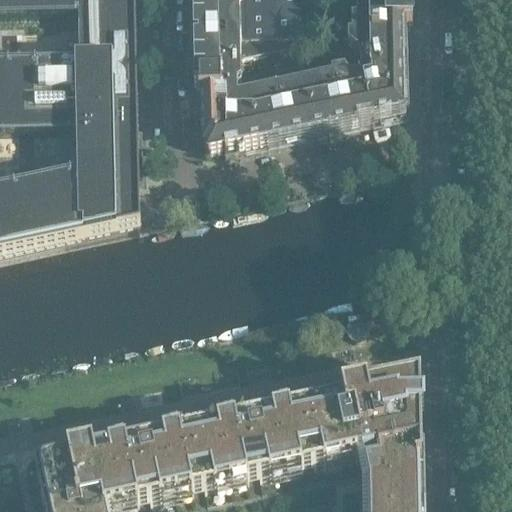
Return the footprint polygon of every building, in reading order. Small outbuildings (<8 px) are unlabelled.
[(0,0),(0,261),(141,232),(136,0),(135,0),(0,0)] [(195,0),(197,72),(237,71),(237,66),(319,48),(319,44),(353,44),(352,29),(362,29),(362,16),(317,17),(316,0),(195,0)] [(406,14),(405,0),(357,0),(357,3),(361,3),(362,16),(405,15),(406,14)] [(412,32),(412,14),(406,14),(405,15),(362,16),(362,29),(362,33),(409,32),(412,32)] [(410,45),(409,32),(362,33),(362,29),(352,29),(353,44),(353,46),(401,45),(410,45)] [(401,73),(401,45),(353,46),(353,57),(356,60),(358,60),(362,79),(365,81),(401,73)] [(237,103),(237,71),(197,72),(198,95),(199,95),(200,105),(204,105),(204,104),(227,103),(237,103)] [(402,119),(401,73),(365,81),(362,79),(359,85),(363,88),(372,127),(394,122),(394,120),(402,119)] [(372,127),(363,88),(359,85),(349,87),(347,83),(332,87),(342,133),(372,127)] [(342,133),(332,87),(317,90),(318,94),(306,96),(315,139),(342,133)] [(315,139),(306,96),(293,99),(293,95),(278,98),(288,145),(315,139)] [(288,145),(278,98),(263,101),(262,106),(250,108),(259,151),(288,145)] [(228,158),(227,103),(204,104),(204,105),(205,157),(209,160),(225,157),(226,158),(228,158)] [(259,151),(250,108),(238,111),(237,103),(227,103),(228,158),(259,151)] [(368,334),(368,333),(367,333),(365,333),(364,328),(360,329),(360,327),(360,322),(348,325),(349,329),(351,329),(353,340),(351,341),(353,342),(354,343),(355,344),(357,344),(358,344),(360,344),(362,344),(364,342),(365,341),(366,340),(367,339),(367,338),(368,337),(368,336),(368,334)] [(422,511),(420,389),(346,405),(41,469),(40,470),(39,471),(38,472),(36,473),(36,475),(36,477),(36,478),(43,511),(422,511)]
